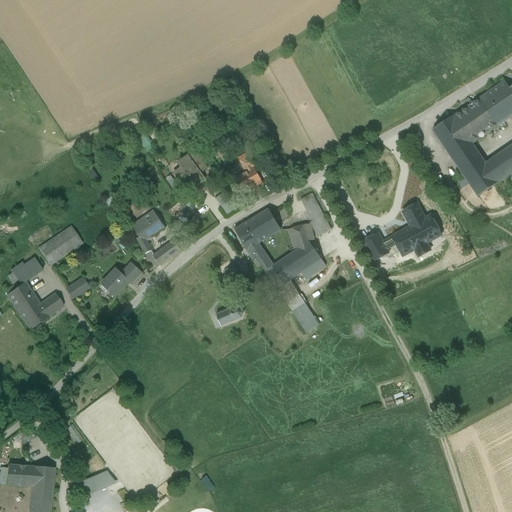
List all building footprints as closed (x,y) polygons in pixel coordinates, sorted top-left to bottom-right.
[(511,87),(509,89),(505,82),(500,85),(434,130),(479,197),(511,174),(511,145),(486,163),(473,143),(511,116),(511,87)] [(196,156),(189,160),(188,158),(180,164),(183,168),(175,174),(184,187),(192,181),(194,184),(199,180),(196,176),(205,169),(196,156)] [(247,173),(237,179),(245,193),(262,183),(254,169),(249,161),(242,165),(247,173)] [(193,191),(185,197),(190,204),(198,197),(193,191)] [(216,199),(229,214),(238,206),(224,191),(216,199)] [(324,216),(312,194),(301,200),(312,222),(314,221),(324,216)] [(269,210),(251,221),(263,242),(281,231),(269,210)] [(165,228),(154,212),(132,227),(138,235),(148,228),(153,236),(165,228)] [(324,216),(314,221),(321,235),(331,230),(324,216)] [(251,221),(235,230),(247,251),(263,242),(251,221)] [(73,225),(39,247),(51,265),(85,244),(73,225)] [(310,225),(288,231),(294,253),(310,243),(315,242),(310,225)] [(177,240),(154,253),(161,265),(184,253),(177,240)] [(294,253),(273,267),(273,268),(284,285),(290,281),(301,274),(321,260),(310,243),(294,253)] [(273,267),(262,250),(251,257),(253,261),(257,259),(266,273),(273,268),(273,267)] [(321,260),(301,274),(305,280),(326,267),(321,260)] [(284,285),(273,268),(266,273),(277,289),(284,285)] [(117,270),(102,286),(114,298),(129,282),(117,270)] [(66,289),(74,299),(91,287),(83,276),(66,289)] [(284,285),(277,289),(292,312),(304,304),(290,281),(284,285)] [(48,317),(40,305),(25,284),(7,296),(29,330),(48,317)] [(40,305),(48,317),(63,307),(55,295),(40,305)] [(304,304),(292,312),(307,333),(318,326),(305,306),(304,304)] [(216,316),(221,327),(241,319),(244,314),(242,309),(237,307),(216,316)] [(34,467),(8,466),(8,471),(6,486),(32,488),(34,467)] [(49,511),(54,468),(34,467),(32,488),(29,511),(49,511)] [(90,495),(116,484),(110,470),(84,481),(90,495)]
